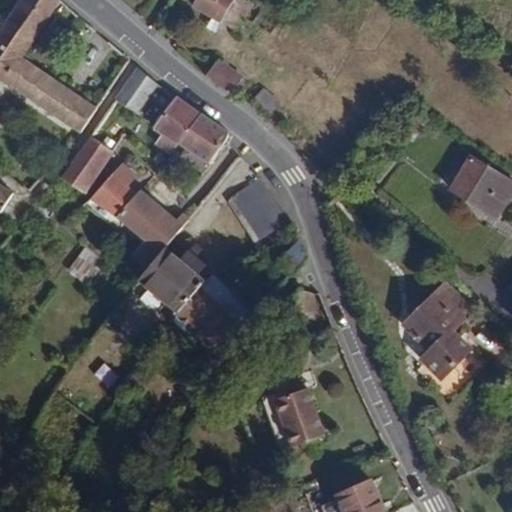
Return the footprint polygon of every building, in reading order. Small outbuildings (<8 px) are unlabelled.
[(25,0),(2,33),(0,36),(0,75),(9,82),(26,58),(64,3),(59,0),(25,0)] [(238,32),(255,5),(247,0),(200,0),(196,7),(214,18),(224,23),(238,32)] [(224,23),(214,18),(208,29),(217,34),(224,23)] [(98,108),(26,58),(9,82),(82,131),(98,108)] [(246,79),(222,61),(210,77),(234,95),(246,79)] [(140,114),(161,84),(139,69),(118,98),(140,114)] [(281,101),(266,88),(257,98),(271,112),(281,101)] [(184,146),(208,114),(180,94),(179,96),(154,129),(163,136),(157,145),(171,156),(180,144),(184,146)] [(232,140),(229,130),(208,114),(184,146),(193,153),(186,162),(205,176),(232,140)] [(89,193),(118,153),(95,136),(66,177),(89,193)] [(500,220),(511,199),(511,177),(473,154),(451,190),(500,220)] [(172,215),(145,192),(140,197),(129,187),(137,178),(124,166),(95,200),(148,242),(136,257),(152,271),(172,249),(188,229),(181,223),(172,215)] [(288,224),(261,181),(228,201),(254,244),(288,224)] [(0,212),(14,192),(0,182),(0,212)] [(188,229),(195,221),(188,215),(181,223),(188,229)] [(313,255),(300,243),(279,263),(291,276),(313,255)] [(203,275),(187,262),(172,249),(152,271),(144,280),(182,314),(210,282),(203,275)] [(210,267),(194,253),(187,262),(203,275),(210,267)] [(446,382),(477,352),(456,331),(477,311),(448,281),(403,325),(429,352),(423,358),(446,382)] [(330,437),(312,389),(277,401),(296,450),(330,437)] [(390,511),(376,480),(338,497),(345,511),(390,511)]
